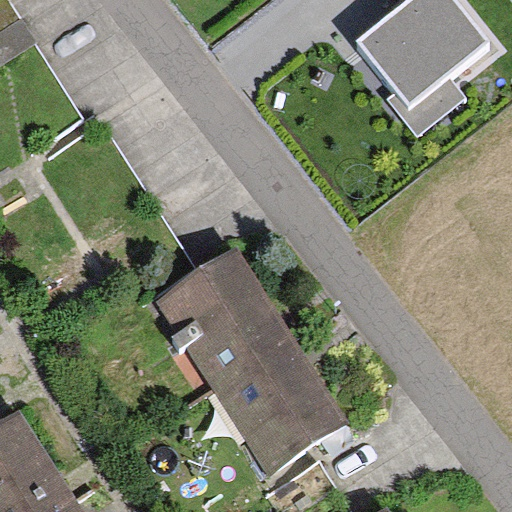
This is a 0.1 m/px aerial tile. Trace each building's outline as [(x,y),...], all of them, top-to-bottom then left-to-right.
[(491,48),(451,0),(421,0),(358,52),(410,115),(491,48)] [(6,2),(0,5),(0,172),(82,121),(6,2)] [(103,127),(50,161),(142,305),(195,272),(103,127)] [(212,389),(290,338),(237,258),(159,307),(212,389)] [(347,427),(290,338),(212,389),(269,477),(347,427)] [(0,511),(56,511),(74,500),(22,420),(0,434),(0,511)] [(266,500),(273,511),(349,511),(321,466),(266,500)] [(81,511),(74,500),(56,511),(81,511)]
